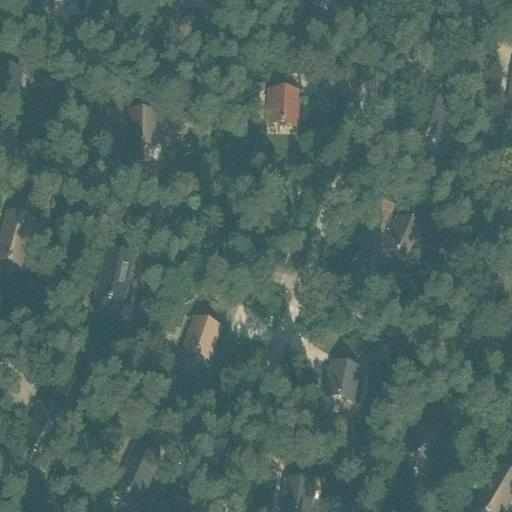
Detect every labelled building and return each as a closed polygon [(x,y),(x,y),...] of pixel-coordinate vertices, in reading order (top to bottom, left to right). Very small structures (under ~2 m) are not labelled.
[(0,100),(16,104),(23,71),(0,66),(0,100)] [(242,80),(241,92),(261,93),(261,81),(242,80)] [(420,104),(412,132),(441,140),(449,111),(454,92),(425,85),(420,104)] [(266,124),(296,126),(297,93),(268,91),(266,124)] [(155,115),(125,115),(125,146),(125,161),(142,160),(142,146),(155,146),(155,115)] [(383,249),(411,260),(423,229),(406,222),(408,219),(397,215),(383,249)] [(0,236),(0,260),(22,267),(34,224),(5,216),(0,236)] [(437,234),(432,246),(446,251),(451,239),(437,234)] [(101,268),(94,297),(124,304),(130,274),(134,258),(104,251),(101,268)] [(182,351),(210,360),(220,332),(192,323),(182,351)] [(127,340),(138,343),(141,329),(130,327),(127,340)] [(324,396),(353,401),(359,372),(330,367),(324,396)] [(21,448),(48,459),(64,417),(37,407),(21,448)] [(113,418),(109,428),(123,434),(128,424),(113,418)] [(405,449),(430,466),(447,442),(422,425),(405,449)] [(134,446),(113,491),(140,503),(161,459),(134,446)] [(472,507),(480,511),(503,511),(511,498),(511,479),(495,470),(472,507)] [(279,511),(309,511),(313,487),(283,483),(279,511)] [(433,491),(420,495),(425,508),(438,504),(433,491)]
